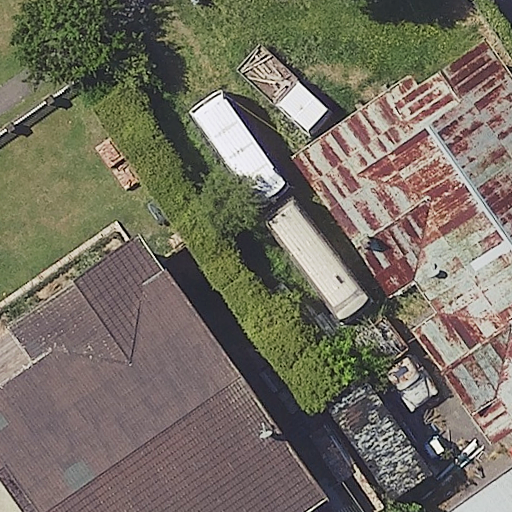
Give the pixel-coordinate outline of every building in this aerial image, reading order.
[(511,82),(487,42),(307,154),(488,444),(511,429),(511,82)] [(284,161),(245,190),(349,329),(388,300),(284,161)] [(303,511),(323,497),(130,244),(31,319),(63,360),(0,408),(0,457),(41,511),(303,511)] [(395,511),(438,482),(369,385),(322,419),(388,511),(395,511)] [(511,511),(511,471),(451,511),(511,511)]
